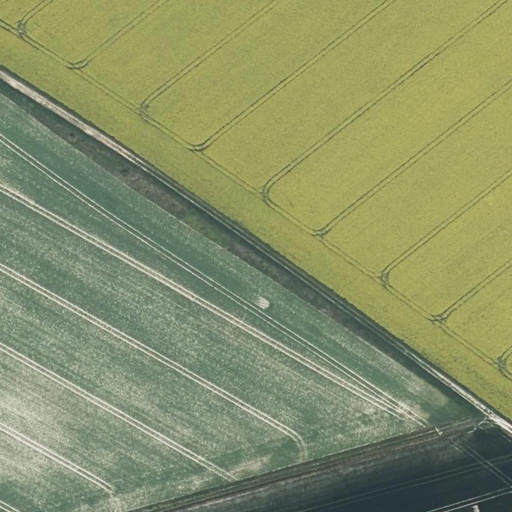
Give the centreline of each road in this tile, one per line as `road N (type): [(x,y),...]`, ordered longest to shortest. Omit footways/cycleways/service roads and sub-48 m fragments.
road 1 (track): [(511,431),(256,241),(0,75)]
road 2 (track): [(151,511),(492,416)]
